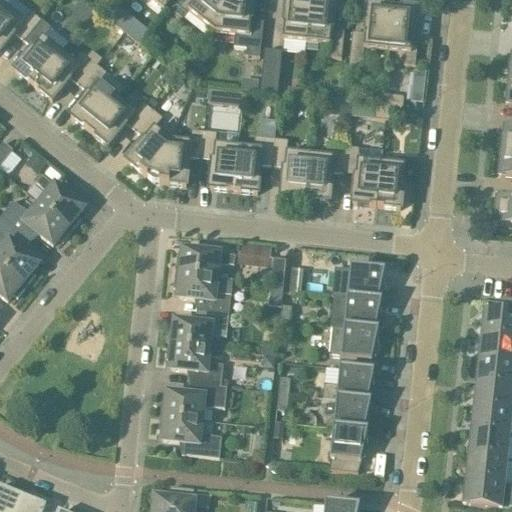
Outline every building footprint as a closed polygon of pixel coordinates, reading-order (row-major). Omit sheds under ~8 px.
[(151,0),(164,10),(172,0),(151,0)] [(189,15),(215,36),(229,0),(199,0),(197,2),(194,0),(183,0),(171,16),(181,24),(189,15)] [(251,24),(253,0),(229,0),(215,36),(234,38),(234,50),(247,50),(246,59),(260,60),(263,26),(251,24)] [(269,53),(282,55),(283,43),(306,46),(311,2),(294,0),(286,0),(284,28),(272,27),(269,53)] [(342,61),(344,34),(332,32),(335,4),(311,2),(306,46),(330,48),(328,60),(342,61)] [(348,70),(362,71),(364,52),(387,54),(391,10),(368,8),(365,36),(353,35),(348,70)] [(0,54),(14,37),(24,45),(41,23),(31,16),(23,24),(5,10),(0,16),(0,54)] [(413,41),(416,13),(391,10),(387,54),(405,56),(404,68),(415,69),(418,42),(413,41)] [(33,52),(15,74),(34,90),(61,55),(44,41),(51,31),(41,23),(24,45),(33,52)] [(282,55),(264,53),(261,97),(278,99),(282,55)] [(34,90),(52,105),(70,82),(80,90),(97,68),(97,69),(102,62),(92,55),(87,61),(81,56),(72,64),(61,55),(34,90)] [(89,135),(117,101),(99,86),(107,76),(97,69),(97,68),(80,90),(89,97),(71,120),(89,135)] [(223,116),(224,105),(223,105),(224,95),(210,94),(208,114),(223,116)] [(404,99),(377,96),(375,109),(403,112),(404,99)] [(142,106),(135,115),(117,101),(89,135),(108,150),(126,128),(135,135),(153,114),(142,106)] [(401,125),(403,112),(375,109),(374,122),(401,125)] [(144,143),(126,165),(153,186),(170,143),(155,131),(162,122),(153,114),(135,135),(144,143)] [(501,148),(504,148),(503,156),(511,156),(511,132),(505,132),(505,135),(503,134),(501,148)] [(153,186),(186,189),(189,162),(201,163),(204,135),(191,134),(190,146),(170,143),(153,186)] [(210,192),(234,194),(238,151),(215,148),(216,136),(204,135),(201,163),(213,164),(210,192)] [(234,194),(257,197),(260,169),(273,170),(275,143),(257,141),(253,152),(238,151),(234,194)] [(281,200),(305,202),(310,158),(287,156),(287,144),(275,143),(273,170),(284,172),(281,200)] [(0,169),(13,154),(3,146),(0,150),(0,169)] [(305,202),(329,205),(332,176),(344,177),(347,150),(327,148),(326,160),(310,158),(305,202)] [(353,207),(377,210),(381,166),(358,163),(359,151),(347,150),(344,177),(356,179),(353,207)] [(500,179),(511,180),(511,156),(503,156),(502,163),(500,163),(498,176),(501,176),(500,179)] [(377,210),(400,212),(403,184),(415,185),(418,161),(397,159),(396,168),(381,166),(377,210)] [(36,186),(47,198),(40,208),(72,234),(85,217),(82,214),(83,212),(42,179),(36,186)] [(32,217),(15,203),(0,221),(0,222),(26,243),(33,233),(53,249),(55,248),(58,251),(72,234),(40,208),(32,217)] [(511,204),(498,203),(497,206),(495,206),(494,219),(496,219),(495,228),(511,229),(511,204)] [(0,252),(2,254),(0,256),(0,267),(27,289),(40,273),(37,270),(38,268),(18,252),(26,243),(0,222),(0,252)] [(177,255),(175,277),(216,281),(218,269),(234,271),(234,268),(272,271),(273,261),(270,261),(271,251),(241,247),(240,258),(235,257),(235,259),(182,253),(182,255),(177,255)] [(274,262),(271,287),(283,288),(286,263),(274,262)] [(9,303),(13,306),(27,289),(0,267),(0,298),(8,305),(9,303)] [(291,271),(289,297),(301,298),(304,273),(291,271)] [(350,273),(347,303),(382,306),(378,305),(385,276),(350,273)] [(177,301),(203,304),(201,316),(228,318),(231,295),(232,283),(216,281),(175,277),(173,298),(177,299),(177,301)] [(347,303),(344,331),(379,335),(375,334),(382,306),(347,303)] [(292,310),(281,309),(280,325),(290,326),(292,310)] [(511,317),(483,315),(481,339),(511,342),(511,317)] [(174,327),(170,327),(167,348),(209,353),(210,340),(226,342),(228,318),(201,316),(200,328),(175,325),(174,327)] [(331,330),(329,358),(341,360),(339,374),(374,378),(374,377),(369,376),(379,335),(344,331),(331,330)] [(511,366),(511,342),(481,339),(478,363),(511,366)] [(170,373),(195,375),(194,387),(221,390),(223,366),(207,365),(209,353),(167,348),(165,370),(170,371),(170,373)] [(476,387),(511,391),(511,366),(478,363),(476,387)] [(367,406),(374,378),(339,374),(338,388),(324,387),(323,402),(336,403),(371,407),(371,406),(367,406)] [(280,381),(278,397),(289,398),(290,382),(280,381)] [(162,398),(160,420),(201,424),(202,412),(224,414),(227,391),(221,390),(194,387),(193,399),(167,396),(167,399),(162,398)] [(473,411),(511,415),(511,391),(476,387),(473,411)] [(276,413),(287,414),(289,398),(278,397),(276,413)] [(371,407),(336,403),(333,433),(368,437),(368,435),(364,435),(371,407)] [(470,435),(510,439),(511,420),(511,415),(473,411),(470,435)] [(222,439),(200,436),(201,424),(160,420),(158,441),(162,442),(162,444),(187,447),(186,459),(219,462),(222,439)] [(276,426),(274,441),(283,442),(284,427),(276,426)] [(329,474),(358,477),(368,437),(333,433),(329,474)] [(468,459),(507,463),(510,439),(470,435),(468,459)] [(465,482),(505,486),(507,463),(468,459),(465,482)] [(463,508),(502,511),(506,511),(508,511),(511,487),(505,486),(465,482),(463,508)] [(0,511),(16,511),(22,500),(0,490),(0,511)] [(191,511),(194,493),(170,491),(169,503),(156,502),(154,511),(191,511)] [(45,511),(46,510),(22,500),(16,511),(45,511)]
